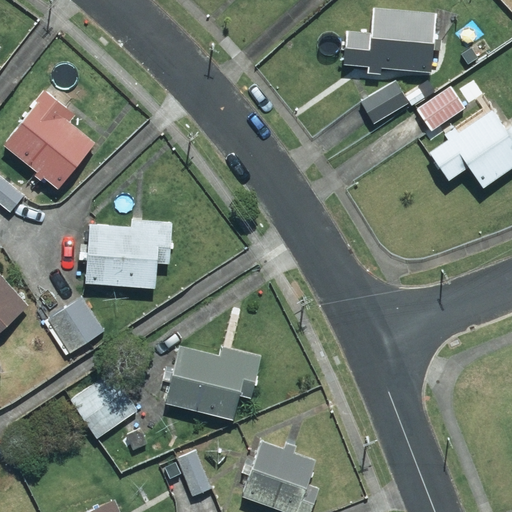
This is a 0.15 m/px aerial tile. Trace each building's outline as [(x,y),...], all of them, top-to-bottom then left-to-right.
[(378,3),(376,27),(350,24),(347,58),(374,60),(373,67),(386,69),(387,62),(433,66),(438,9),(378,3)] [(413,100),(399,77),(365,98),(379,121),(413,100)] [(39,94),(43,98),(8,140),(60,184),(98,139),(73,118),(79,112),(47,85),(39,94)] [(422,107),(437,127),(466,106),(452,86),(422,107)] [(430,153),(447,179),(472,162),(488,186),(511,169),(511,125),(499,106),(430,153)] [(29,191),(0,167),(0,196),(15,209),(29,191)] [(137,218),(136,220),(93,218),(89,277),(158,281),(160,257),(174,258),(176,220),(137,218)] [(0,327),(31,299),(0,264),(0,327)] [(87,295),(52,317),(75,351),(109,329),(87,295)] [(264,352),(224,342),(222,351),(184,341),(170,397),(238,414),(244,388),(254,390),(264,352)] [(75,400),(103,437),(141,408),(113,371),(75,400)] [(311,511),(313,511),(324,483),(311,479),(320,453),(265,435),(246,490),(311,511)] [(200,449),(181,457),(196,497),(216,490),(200,449)] [(124,511),(117,496),(78,511),(124,511)]
